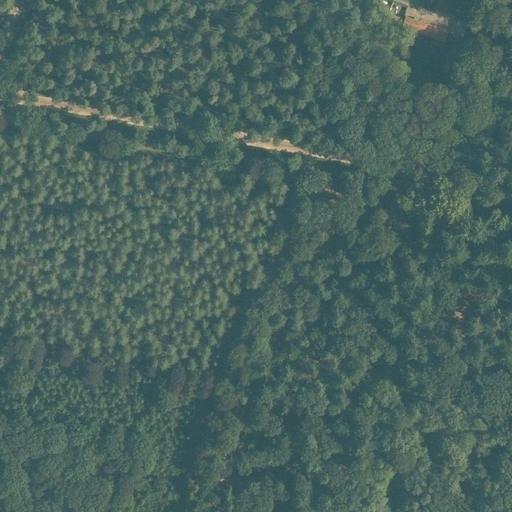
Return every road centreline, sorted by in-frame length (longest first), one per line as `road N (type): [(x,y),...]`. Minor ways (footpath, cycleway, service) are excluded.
road 1 (track): [(442,174),(0,99)]
road 2 (track): [(431,391),(361,399),(0,348)]
road 3 (track): [(442,174),(494,0)]
road 4 (track): [(191,511),(232,379)]
